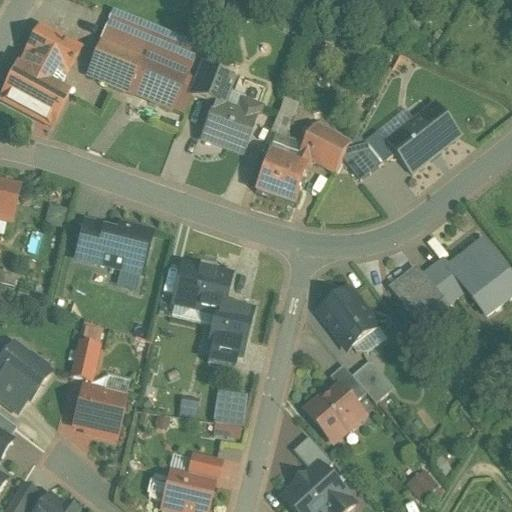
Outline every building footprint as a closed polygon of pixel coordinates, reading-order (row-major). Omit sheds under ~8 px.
[(198,0),(196,14),(226,18),(228,0),(198,0)] [(196,50),(110,16),(85,79),(172,113),(196,50)] [(81,53),(40,30),(25,59),(65,82),(81,53)] [(65,82),(25,59),(18,72),(17,71),(0,102),(51,130),(68,98),(59,93),(65,82)] [(234,84),(202,72),(191,100),(213,108),(214,107),(223,111),(234,84)] [(309,113),(284,103),(271,136),(295,146),(304,125),(309,113)] [(223,111),(214,107),(213,108),(201,143),(213,147),(214,145),(244,157),(261,112),(241,105),(237,116),(223,111)] [(437,108),(388,147),(413,178),(431,164),(430,163),(461,139),(437,108)] [(352,149),(316,130),(304,125),(295,146),(305,150),(296,167),(309,172),(312,164),(328,173),(313,201),(321,206),(344,164),(352,149)] [(382,170),(357,139),(352,149),(344,164),(361,186),(382,170)] [(296,167),(269,158),(256,196),(296,210),(309,172),(296,167)] [(20,191),(0,186),(0,224),(11,227),(20,191)] [(70,197),(52,192),(47,213),(65,217),(70,197)] [(96,269),(105,236),(106,232),(83,227),(74,264),(96,269)] [(105,236),(96,269),(141,280),(152,236),(116,228),(114,238),(105,236)] [(511,303),(511,281),(485,246),(451,272),(469,295),(468,296),(473,303),(482,297),(496,316),(511,303)] [(451,272),(445,264),(433,273),(457,304),(468,296),(469,295),(451,272)] [(231,280),(182,269),(173,308),(216,318),(222,319),(224,309),(231,280)] [(457,304),(433,273),(424,280),(447,311),(457,304)] [(424,280),(419,274),(393,294),(430,342),(456,322),(447,311),(424,280)] [(351,295),(321,318),(348,355),(379,332),(351,295)] [(253,316),(224,309),(222,319),(216,318),(208,352),(242,360),(253,316)] [(102,335),(86,332),(82,348),(98,352),(102,335)] [(50,377),(12,346),(0,360),(0,388),(26,408),(50,377)] [(82,348),(78,347),(70,380),(91,385),(99,352),(98,352),(82,348)] [(368,398),(345,371),(331,382),(341,393),(342,393),(355,408),(368,398)] [(0,405),(16,419),(26,408),(0,388),(0,405)] [(126,401),(84,391),(74,431),(96,436),(95,439),(116,444),(126,401)] [(341,393),(327,405),(324,402),(307,416),(334,448),(366,421),(355,408),(342,393),(341,393)] [(248,401),(237,398),(232,420),(243,422),(248,401)] [(184,403),(181,421),(197,424),(201,406),(184,403)] [(215,427),(216,412),(201,410),(199,425),(215,427)] [(17,433),(0,419),(0,437),(10,443),(17,433)] [(0,494),(7,484),(0,479),(0,464),(12,445),(10,443),(0,437),(0,494)] [(221,467),(194,460),(189,481),(214,487),(214,488),(216,488),(221,467)] [(354,511),(358,509),(320,466),(280,501),(289,511),(354,511)] [(441,488),(426,472),(409,488),(424,505),(441,488)] [(189,481),(171,477),(169,484),(164,506),(162,511),(208,511),(214,488),(214,487),(189,481)] [(169,484),(155,481),(154,485),(151,484),(148,497),(151,498),(150,502),(164,506),(169,484)] [(23,487),(8,511),(29,511),(39,497),(23,487)] [(64,509),(50,498),(38,511),(71,511),(65,508),(64,509)]
